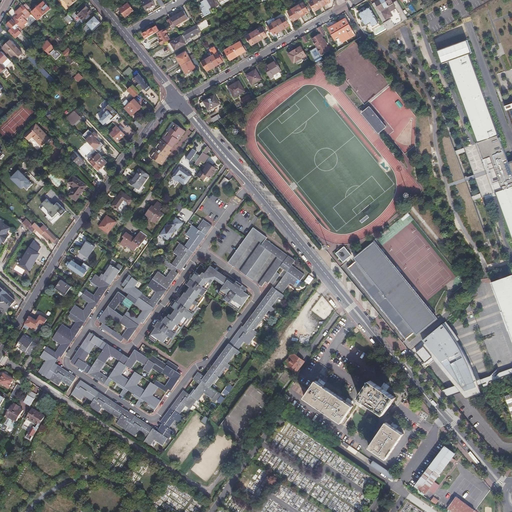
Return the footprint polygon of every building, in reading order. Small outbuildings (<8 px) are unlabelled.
[(143,3),(146,10),(155,4),(152,0),(147,0),(144,0),(145,2),(143,3)] [(210,7),(214,5),(218,3),(215,0),(203,0),(200,2),(202,5),(201,5),(202,7),(205,12),(204,12),(205,15),(212,11),(210,7)] [(323,6),(319,0),(311,0),(310,1),(315,11),(323,6)] [(403,21),(407,19),(396,0),(393,2),(391,0),(378,0),(372,4),(380,19),(384,16),(382,13),(381,13),(380,10),(385,7),(386,8),(388,7),(392,15),(398,12),(403,21)] [(33,12),(39,19),(50,9),(43,1),(41,2),(42,3),(36,9),(35,8),(33,10),(34,11),(33,12)] [(303,3),(295,7),(301,16),(309,12),(303,3)] [(120,10),(126,17),(133,11),(128,4),(120,10)] [(16,16),(12,19),(21,28),(26,24),(22,20),(30,12),(22,5),(15,12),(18,15),(16,17),(16,16)] [(77,13),(83,20),(92,12),(86,5),(82,8),(81,6),(78,8),(80,10),(77,13)] [(301,16),(295,7),(288,11),(294,21),(301,16)] [(372,26),(378,23),(369,7),(359,13),(365,26),(366,25),(370,23),(372,26)] [(184,11),(170,19),(171,19),(173,24),(174,26),(188,18),(184,11)] [(74,20),(70,16),(68,14),(63,17),(70,24),(74,20)] [(88,29),(91,33),(102,22),(95,15),(86,23),(90,27),(88,29)] [(284,16),(276,21),(281,30),(289,26),(284,16)] [(21,28),(12,19),(9,22),(10,23),(9,24),(8,23),(6,25),(11,30),(9,31),(16,38),(22,33),(21,32),(23,30),(21,28)] [(281,30),(276,21),(268,25),(274,34),(281,30)] [(336,24),(346,40),(355,35),(348,24),(343,26),(341,21),(336,24)] [(337,45),(346,40),(336,24),(332,26),(334,31),(330,34),(337,45)] [(168,44),(173,52),(187,43),(185,40),(199,32),(195,25),(181,33),(183,36),(168,44)] [(261,27),(253,32),(259,41),(267,36),(261,27)] [(167,31),(165,28),(157,33),(161,40),(159,41),(161,44),(169,39),(165,32),(167,31)] [(143,34),(146,38),(154,33),(151,29),(143,34)] [(259,41),(253,32),(246,36),(251,45),(259,41)] [(314,45),(315,47),(316,47),(325,42),(323,39),(322,40),(319,35),(319,34),(311,39),(313,43),(312,43),(312,44),(314,45)] [(23,53),(10,40),(2,48),(11,57),(13,56),(16,59),(23,53)] [(51,44),(48,40),(42,46),(54,58),(59,54),(56,52),(57,51),(51,44)] [(511,158),(508,160),(470,54),(472,53),(467,40),(438,51),(443,64),(450,61),(511,235),(511,158)] [(235,41),(231,43),(232,46),(238,55),(245,51),(240,41),(236,44),(235,41)] [(316,47),(315,47),(317,50),(316,50),(316,52),(318,53),(320,56),(329,51),(326,46),(327,45),(325,42),(316,47)] [(230,60),(238,55),(232,46),(224,51),(230,60)] [(211,51),(207,53),(209,57),(215,66),(222,62),(222,60),(220,58),(221,57),(220,54),(218,55),(217,52),(214,47),(210,49),(211,51)] [(300,47),(290,52),(291,54),(289,56),(293,63),(295,62),(295,63),(298,64),(301,62),(302,60),(303,61),(307,59),(300,47)] [(64,54),(66,57),(72,51),(69,48),(64,54)] [(0,49),(0,61),(5,67),(11,61),(9,59),(3,52),(0,49)] [(176,57),(181,65),(191,60),(186,52),(176,57)] [(52,83),(55,80),(48,72),(38,62),(34,57),(32,56),(31,55),(28,58),(52,83)] [(70,65),(75,60),(70,55),(66,59),(65,60),(70,65)] [(215,66),(209,57),(202,61),(207,70),(215,66)] [(38,62),(48,72),(50,70),(40,60),(38,62)] [(191,60),(181,65),(186,73),(196,68),(191,60)] [(5,67),(8,70),(14,64),(11,61),(5,67)] [(266,71),(270,77),(280,71),(275,61),(266,66),(268,70),(266,71)] [(124,73),(127,76),(133,71),(130,67),(124,73)] [(246,76),(251,85),(261,79),(255,70),(246,76)] [(79,82),(84,78),(79,73),(75,78),(79,82)] [(139,83),(135,87),(141,92),(144,89),(148,92),(151,89),(143,80),(144,79),(138,73),(133,77),(139,83)] [(228,87),(234,97),(244,91),(238,81),(228,87)] [(129,90),(134,96),(139,92),(133,86),(129,90)] [(145,107),(149,111),(152,108),(148,103),(147,103),(140,95),(136,98),(144,108),(145,107)] [(203,101),(208,111),(219,105),(213,95),(203,101)] [(241,99),(244,104),(249,101),(246,96),(241,99)] [(125,108),(132,115),(137,110),(138,111),(140,109),(140,107),(141,106),(136,100),(137,100),(136,98),(133,100),(132,98),(125,105),(127,106),(125,108)] [(361,112),(379,133),(386,127),(369,106),(361,112)] [(103,110),(112,120),(117,116),(110,108),(108,110),(106,107),(103,110)] [(66,119),(73,126),(84,115),(77,109),(66,119)] [(33,137),(42,146),(49,138),(36,125),(25,136),(30,140),(33,137)] [(167,132),(162,140),(172,147),(175,144),(177,141),(179,141),(186,132),(176,125),(173,130),(172,129),(169,133),(167,132)] [(118,142),(125,135),(118,128),(111,135),(118,142)] [(88,131),(83,136),(99,154),(102,156),(108,150),(105,147),(106,146),(103,143),(101,144),(97,139),(99,137),(95,133),(93,134),(90,132),(88,131)] [(156,154),(152,158),(162,165),(169,156),(168,156),(167,155),(170,151),(172,147),(162,140),(161,139),(155,147),(158,149),(155,153),(156,154)] [(197,167),(210,149),(208,146),(194,165),(197,167)] [(185,158),(189,162),(197,151),(192,148),(185,158)] [(71,149),(67,153),(69,155),(78,165),(82,160),(71,149)] [(102,167),(107,162),(106,160),(102,156),(99,154),(96,157),(94,155),(90,158),(89,160),(95,166),(99,170),(102,167)] [(179,166),(185,170),(190,162),(189,162),(185,158),(179,166)] [(200,171),(197,176),(204,181),(207,177),(211,179),(217,170),(214,168),(215,166),(210,162),(202,173),(200,171)] [(172,176),(185,185),(192,175),(185,170),(179,166),(172,176)] [(129,182),(136,174),(129,168),(122,176),(129,182)] [(131,184),(140,190),(150,176),(140,169),(137,175),(138,175),(131,184)] [(27,190),(33,184),(19,170),(12,178),(22,189),(23,187),(27,190)] [(74,187),(70,193),(69,196),(76,200),(86,185),(72,176),(68,182),(74,187)] [(229,182),(225,179),(220,186),(224,189),(229,182)] [(118,211),(119,210),(124,202),(127,204),(129,205),(133,200),(122,192),(112,206),(118,211)] [(53,204),(47,199),(42,204),(44,206),(41,209),(47,215),(46,217),(50,221),(58,213),(61,217),(67,211),(58,202),(55,205),(53,204)] [(124,202),(119,210),(122,212),(127,204),(124,202)] [(148,218),(152,221),(157,224),(164,214),(160,212),(164,206),(157,202),(153,207),(152,206),(144,216),(148,218)] [(180,212),(184,207),(178,202),(174,208),(180,212)] [(98,227),(108,234),(115,222),(106,216),(98,227)] [(166,240),(167,241),(173,233),(172,232),(174,229),(177,231),(183,223),(175,217),(169,226),(167,225),(159,235),(163,238),(163,239),(165,241),(166,240)] [(25,225),(33,232),(36,228),(26,219),(23,223),(25,225)] [(204,221),(197,229),(192,226),(186,235),(190,238),(185,247),(179,243),(173,253),(178,256),(172,264),(166,260),(163,264),(172,270),(166,277),(158,272),(148,287),(156,292),(150,300),(142,294),(134,288),(138,282),(129,276),(122,286),(125,289),(123,292),(135,300),(134,302),(118,291),(98,320),(105,325),(111,317),(127,329),(121,337),(128,342),(142,323),(143,324),(178,275),(175,273),(178,269),(181,271),(212,227),(204,221)] [(0,222),(0,245),(3,241),(5,242),(9,235),(7,234),(11,228),(0,222)] [(48,229),(49,228),(47,227),(44,224),(40,229),(46,235),(45,237),(48,240),(50,239),(53,242),(57,238),(48,229)] [(253,228),(253,229),(267,239),(268,238),(253,228)] [(267,239),(253,229),(228,263),(234,268),(255,239),(263,244),(261,246),(259,245),(240,272),(253,281),(272,254),(262,247),(267,240),(266,240),(267,239)] [(131,250),(134,252),(138,247),(139,248),(146,238),(140,233),(135,239),(126,233),(123,237),(124,238),(120,245),(125,248),(127,245),(132,248),(131,250)] [(43,245),(35,238),(31,245),(33,245),(28,253),(26,253),(21,261),(32,268),(37,259),(36,258),(41,250),(40,249),(43,245)] [(281,267),(301,282),(305,276),(292,266),(296,261),(267,240),(262,247),(272,254),(278,258),(284,263),(281,267)] [(348,267),(406,340),(414,333),(417,336),(437,319),(377,244),(376,245),(374,241),(354,257),(356,260),(348,267)] [(80,252),(85,255),(87,252),(91,255),(96,248),(87,242),(80,252)] [(336,253),(343,262),(351,255),(344,246),(336,253)] [(296,288),(301,282),(281,267),(284,263),(278,258),(259,285),(263,288),(266,283),(269,285),(281,268),(289,274),(285,280),(283,278),(276,289),(274,287),(231,346),(230,345),(205,379),(198,374),(193,380),(200,385),(196,391),(194,390),(190,395),(185,391),(178,400),(177,399),(161,423),(163,424),(157,432),(81,381),(72,395),(81,401),(84,397),(93,403),(90,407),(99,413),(103,409),(120,420),(117,425),(136,437),(139,432),(148,438),(145,443),(151,447),(155,441),(163,447),(168,439),(169,440),(174,432),(170,429),(176,421),(180,424),(184,418),(180,415),(186,408),(190,411),(197,401),(199,402),(204,395),(212,400),(218,392),(211,388),(236,353),(239,355),(240,353),(238,351),(244,343),(249,346),(255,337),(255,336),(258,331),(256,330),(280,297),(281,298),(284,295),(283,295),(291,284),(296,288)] [(69,266),(85,278),(89,272),(73,260),(69,266)] [(16,265),(13,269),(22,274),(25,270),(16,265)] [(152,335),(169,347),(172,341),(173,342),(177,337),(175,335),(180,328),(181,329),(187,320),(190,322),(194,315),(193,314),(197,308),(198,308),(201,304),(199,303),(203,297),(204,298),(209,292),(206,290),(210,284),(212,285),(216,280),(224,285),(220,290),(227,295),(224,299),(230,303),(231,302),(240,309),(249,296),(243,292),(245,291),(243,289),(245,287),(237,281),(235,283),(211,266),(205,274),(202,272),(200,275),(195,272),(186,285),(191,288),(180,304),(176,301),(171,307),(175,310),(170,319),(167,317),(162,323),(159,321),(155,327),(157,328),(152,335)] [(120,273),(111,267),(102,280),(96,275),(91,283),(99,288),(94,296),(86,291),(81,299),(89,304),(83,312),(75,306),(68,318),(76,323),(71,331),(63,325),(52,340),(61,346),(55,354),(47,348),(41,358),(46,362),(39,373),(59,387),(62,382),(70,387),(76,378),(55,364),(60,357),(62,359),(120,273)] [(511,274),(492,282),(511,337),(511,274)] [(305,281),(310,285),(314,278),(310,275),(305,281)] [(60,294),(65,297),(72,287),(61,280),(56,289),(61,293),(60,294)] [(0,286),(0,302),(1,301),(5,300),(12,305),(16,300),(8,293),(8,292),(0,286)] [(300,312),(316,291),(312,288),(306,296),(305,296),(302,300),(299,298),(293,306),(297,309),(300,312)] [(307,348),(330,317),(317,307),(294,338),(307,348)] [(26,324),(24,327),(27,329),(29,326),(32,328),(33,327),(36,329),(41,321),(45,324),(47,320),(41,316),(37,321),(30,316),(26,324)] [(446,321),(443,323),(444,324),(444,325),(445,325),(445,326),(446,327),(447,328),(448,329),(448,330),(449,330),(449,331),(450,332),(450,333),(451,333),(451,334),(452,334),(452,335),(453,336),(453,337),(454,337),(454,338),(455,339),(455,340),(456,340),(456,341),(459,339),(454,330),(446,321)] [(403,362),(411,372),(413,371),(431,356),(465,396),(479,391),(478,385),(476,379),(474,374),(470,365),(461,349),(454,353),(450,347),(456,341),(456,340),(455,340),(455,339),(454,338),(454,337),(453,337),(453,336),(452,335),(452,334),(451,334),(451,333),(450,333),(450,332),(449,331),(449,330),(448,330),(448,329),(447,328),(446,327),(445,326),(445,325),(444,325),(444,324),(443,323),(422,341),(424,345),(404,361),(403,362)] [(358,336),(351,331),(349,335),(356,339),(358,336)] [(134,394),(133,396),(139,400),(135,406),(140,408),(145,402),(156,409),(161,402),(153,396),(158,388),(167,394),(169,390),(172,392),(179,381),(178,381),(182,376),(176,372),(178,368),(168,361),(166,365),(152,355),(149,360),(135,350),(129,359),(90,332),(69,362),(108,388),(113,381),(118,384),(117,385),(124,390),(120,395),(124,398),(128,391),(134,394)] [(16,347),(25,353),(33,341),(24,335),(16,347)] [(25,353),(30,357),(38,345),(33,341),(25,353)] [(454,353),(461,349),(456,341),(450,347),(454,353)] [(292,353),(284,364),(296,373),(304,362),(292,353)] [(0,381),(0,383),(9,389),(14,380),(4,374),(0,381)] [(304,399),(341,424),(353,407),(321,385),(316,381),(304,399)] [(359,398),(384,415),(396,398),(371,381),(359,398)] [(227,396),(233,387),(229,384),(222,393),(227,396)] [(17,385),(10,397),(15,401),(22,388),(17,385)] [(405,398),(412,403),(415,399),(408,394),(405,398)] [(25,400),(32,404),(35,399),(29,395),(25,400)] [(16,405),(13,403),(5,418),(8,420),(12,423),(15,425),(23,412),(19,410),(15,407),(16,405)] [(44,418),(32,410),(26,419),(28,420),(27,421),(33,425),(29,432),(25,438),(30,442),(44,418)] [(370,449),(387,460),(404,435),(387,424),(370,449)] [(416,487),(426,494),(456,454),(446,447),(416,487)] [(375,464),(394,476),(395,476),(376,463),(375,464)] [(392,480),(394,476),(375,464),(373,467),(392,480)] [(449,509),(453,511),(473,511),(476,510),(457,497),(449,509)]
